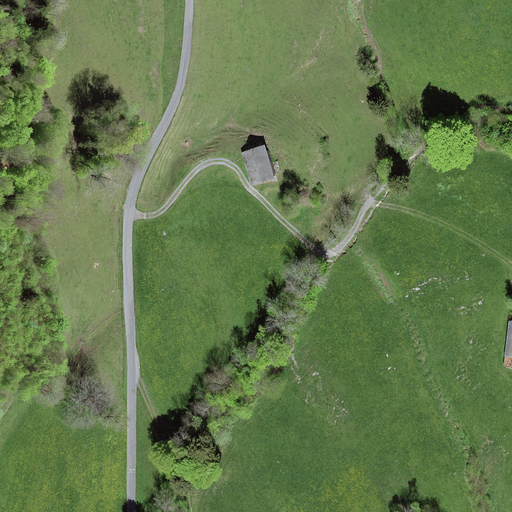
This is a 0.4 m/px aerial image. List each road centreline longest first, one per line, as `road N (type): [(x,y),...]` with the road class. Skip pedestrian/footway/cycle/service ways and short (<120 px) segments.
road 1 (unclassified): [(190,0),(179,85),(130,211),(130,511)]
road 2 (track): [(369,200),(334,250),(316,245),(225,160),(195,170),(156,215),(130,211)]
road 3 (track): [(369,200),(463,231),(511,265)]
